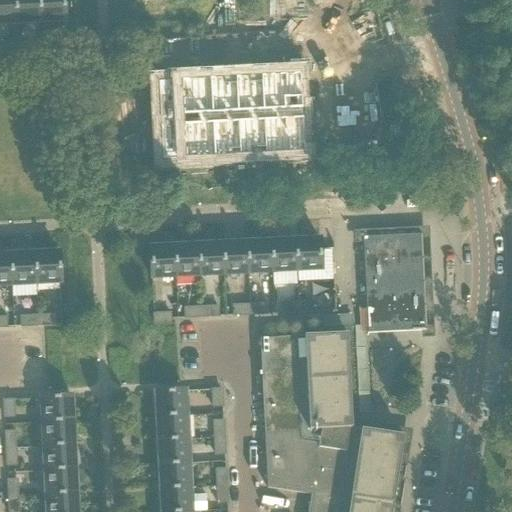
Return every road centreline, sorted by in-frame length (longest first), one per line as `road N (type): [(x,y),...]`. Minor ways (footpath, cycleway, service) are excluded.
road 1 (tertiary): [(451,511),(483,246),(472,162),(424,0)]
road 2 (residential): [(245,511),(234,336),(204,337)]
